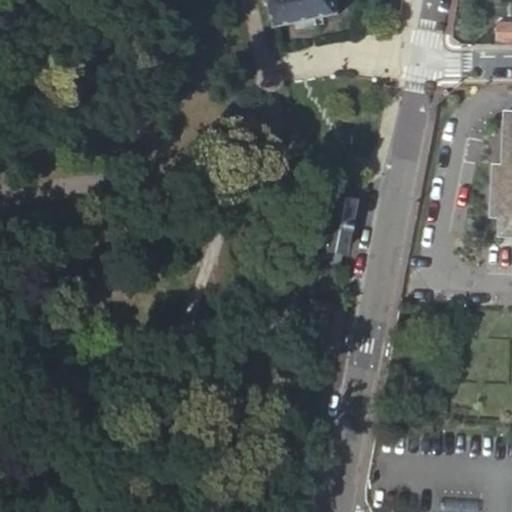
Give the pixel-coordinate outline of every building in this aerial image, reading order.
[(270,0),(276,26),(339,13),(336,0),(270,0)] [(498,40),(511,39),(511,24),(498,25),(498,40)] [(511,106),(493,106),(491,162),(483,161),(481,217),(488,217),(487,237),(511,237),(511,106)] [(315,247),(313,261),(338,266),(341,252),(344,252),(353,202),(329,198),(328,201),(323,200),(319,203),(317,213),(323,218),(326,218),(320,248),(315,247)] [(297,254),(277,250),(273,272),(292,275),(297,254)] [(269,291),(288,295),(292,275),(273,272),(269,291)] [(309,301),(301,340),(334,346),(341,307),(309,301)]
